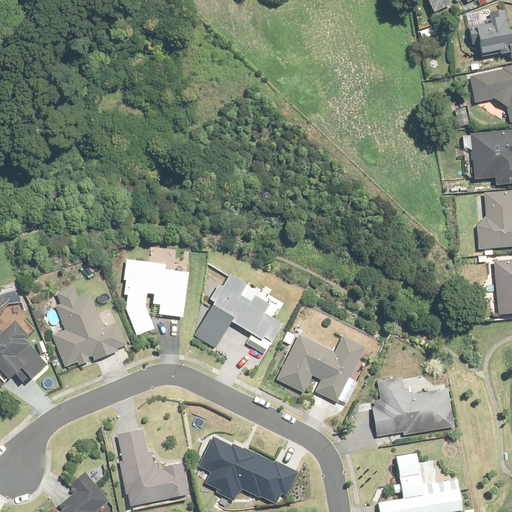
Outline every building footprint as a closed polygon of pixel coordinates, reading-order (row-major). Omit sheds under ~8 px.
[(429,0),(436,14),(454,6),(452,3),(459,0),(466,0),(468,4),(477,0),(429,0)] [(473,46),(481,45),(483,56),(510,51),(511,58),(511,31),(510,32),(509,24),(507,12),(490,14),(492,27),(480,28),(480,25),(470,27),(473,46)] [(472,108),(491,103),(504,111),(507,127),(511,126),(511,69),(466,80),(472,108)] [(467,108),(456,111),(460,127),(470,125),(467,108)] [(511,130),(471,135),(464,135),(466,154),(473,153),(476,179),(497,177),(497,185),(511,184),(511,130)] [(511,192),(485,194),(487,216),(478,225),(479,248),(511,245),(511,192)] [(155,305),(161,306),(161,315),(184,317),(187,273),(166,271),(166,263),(127,260),(125,281),(127,281),(126,295),(129,296),(128,312),(138,335),(155,328),(147,309),(148,294),(156,294),(155,305)] [(511,260),(494,262),(499,316),(511,314),(511,260)] [(104,328),(91,292),(77,298),(74,290),(57,296),(60,304),(56,306),(66,330),(54,334),(66,367),(80,362),(81,366),(128,348),(118,323),(104,328)] [(0,376),(5,382),(9,379),(10,380),(23,369),(33,380),(48,367),(24,339),(27,336),(16,322),(0,335),(0,376)] [(316,392),(337,403),(339,399),(347,403),(358,383),(350,379),(365,349),(343,338),(336,353),(300,335),(277,380),(303,393),(312,375),(322,380),(316,392)] [(374,409),(378,436),(404,432),(405,435),(456,428),(450,390),(412,396),(411,391),(406,392),(404,379),(379,383),(382,400),(375,401),(376,408),(374,409)] [(165,470),(157,472),(153,454),(149,455),(144,431),(118,436),(123,464),(121,464),(127,494),(129,494),(132,507),(190,496),(183,463),(165,467),(165,470)] [(219,490),(217,493),(230,499),(231,496),(236,499),(241,489),(261,499),(262,496),(283,506),(299,473),(277,463),(276,465),(234,444),(233,447),(214,437),(200,466),(212,472),(206,484),(219,490)] [(395,486),(396,493),(404,492),(405,500),(380,504),(380,511),(452,511),(463,510),(459,480),(437,484),(433,462),(419,465),(417,454),(398,457),(403,484),(395,486)] [(96,511),(109,501),(86,473),(72,485),(78,492),(60,507),(63,511),(61,511),(96,511)]
